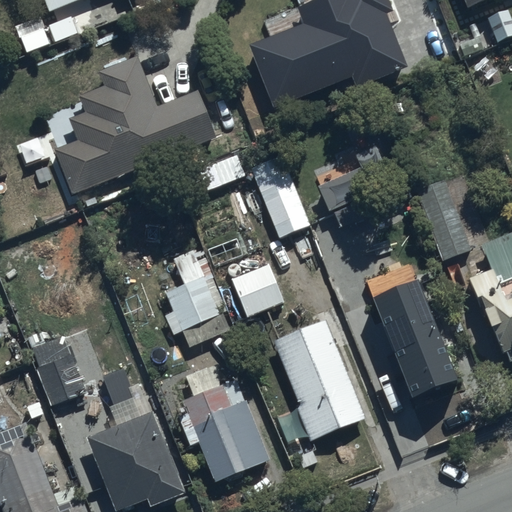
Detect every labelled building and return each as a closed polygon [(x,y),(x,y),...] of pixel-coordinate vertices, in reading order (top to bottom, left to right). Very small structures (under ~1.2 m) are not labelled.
[(41,0),(50,19),(96,0),(121,0),(123,4),(132,0),(41,0)] [(138,65),(99,80),(104,91),(79,101),(85,118),(69,124),(78,147),(54,156),(72,203),(216,147),(197,98),(157,114),(138,65)] [(289,172),(257,185),(281,244),(313,231),(289,172)] [(472,256),(445,187),(416,198),(444,267),(472,256)] [(183,290),(165,298),(191,359),(232,341),(222,319),(228,317),(201,254),(197,256),(188,237),(176,242),(184,260),(172,265),(183,290)] [(488,324),(484,326),(499,363),(511,358),(511,239),(482,252),(493,278),(468,286),(478,310),(481,309),(488,324)] [(268,273),(232,288),(246,325),(284,310),(282,306),(289,303),(277,273),(269,276),(268,273)] [(326,330),(273,349),(310,447),(365,427),(338,354),(356,347),(340,305),(319,313),(326,330)] [(65,341),(32,353),(39,373),(35,375),(48,413),(85,400),(65,341)] [(124,375),(102,383),(114,414),(135,406),(124,375)] [(238,391),(184,412),(214,490),(270,469),(247,409),(245,409),(238,391)] [(154,420),(86,446),(112,511),(138,511),(147,509),(148,511),(160,511),(186,502),(154,420)] [(64,511),(57,511),(43,474),(45,473),(42,464),(39,465),(26,431),(0,441),(0,511),(83,511),(81,506),(64,511)]
